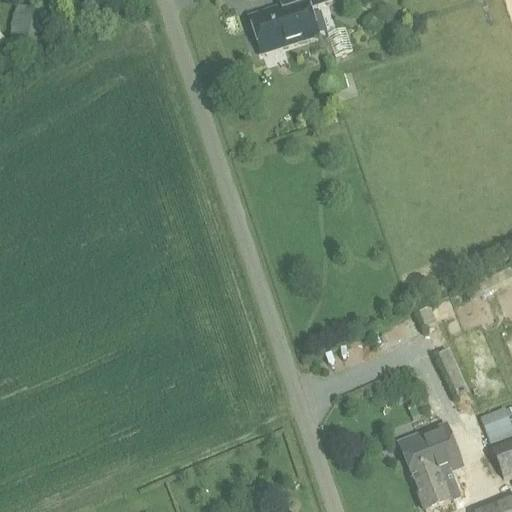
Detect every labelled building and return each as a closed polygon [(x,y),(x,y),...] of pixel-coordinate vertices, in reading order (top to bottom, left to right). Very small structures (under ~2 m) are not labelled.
[(307,1),(251,19),(262,56),(319,38),(307,1)] [(352,53),(345,31),(328,36),(335,59),(352,53)] [(464,291),(470,304),(511,283),(511,274),(510,270),(464,291)] [(481,420),(491,447),(511,438),(511,428),(505,411),(481,420)] [(444,429),(422,437),(439,479),(461,470),(444,429)] [(432,511),(450,505),(439,479),(422,437),(398,447),(425,511),(432,511)] [(503,482),(511,478),(511,443),(491,452),(503,482)]
